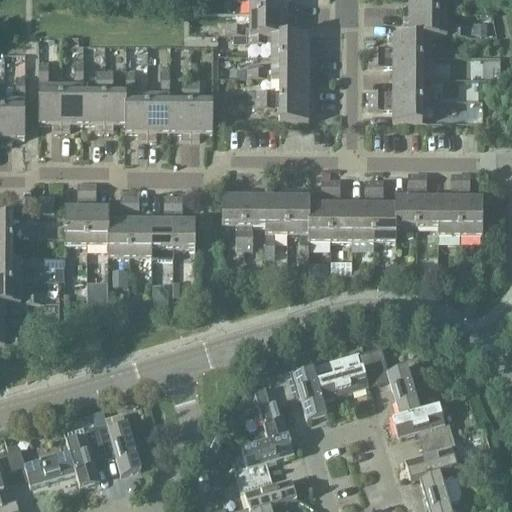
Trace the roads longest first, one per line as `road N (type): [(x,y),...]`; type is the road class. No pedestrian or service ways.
road 1 (residential): [(0,179),(194,175),(233,160),(349,162)]
road 2 (tertiary): [(483,350),(420,318),(359,312),(175,370)]
road 3 (residential): [(323,511),(309,441),(367,423),(393,507)]
road 4 (tertiary): [(175,370),(0,419)]
road 5 (residential): [(511,167),(349,162)]
road 6 (residential): [(349,162),(348,0)]
road 7 (residential): [(150,511),(189,433),(175,370)]
